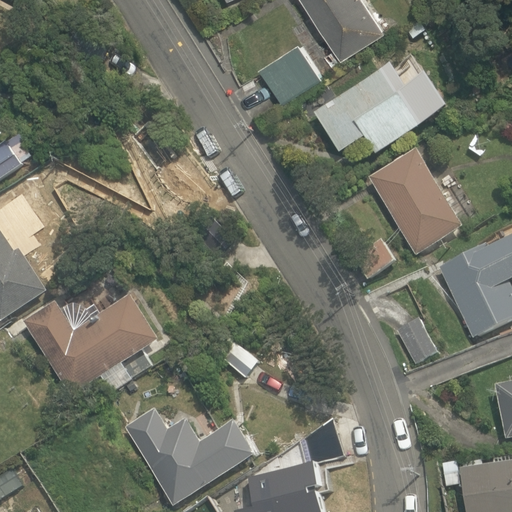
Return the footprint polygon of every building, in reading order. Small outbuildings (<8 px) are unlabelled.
[(369,0),(304,0),(343,62),(390,32),(369,0)] [(303,42),(262,68),(285,105),(326,79),(303,42)] [(343,64),(334,52),(326,58),(334,70),(343,64)] [(388,69),(317,114),(343,154),(368,138),(379,156),(425,127),(388,69)] [(154,134),(137,146),(161,177),(177,164),(154,134)] [(0,182),(24,166),(8,142),(0,147),(0,182)] [(422,150),(372,178),(419,256),(468,227),(422,150)] [(223,221),(197,234),(214,265),(239,252),(223,221)] [(0,223),(0,314),(5,322),(51,292),(22,247),(17,250),(0,223)] [(492,246),(443,268),(476,339),(511,322),(511,240),(493,249),(492,246)] [(372,281),(402,263),(389,241),(359,259),(372,281)] [(59,304),(27,323),(73,397),(105,378),(115,394),(136,381),(135,380),(156,367),(146,352),(163,340),(134,296),(103,315),(98,306),(90,311),(87,308),(85,307),(80,305),(77,305),(74,305),(71,306),(67,308),(64,310),(59,304)] [(442,353),(423,319),(400,331),(419,366),(442,353)] [(249,380),(263,363),(234,340),(220,357),(249,380)] [(511,383),(499,385),(509,440),(511,439),(511,383)] [(159,409),(128,428),(177,508),(261,456),(239,422),(205,443),(190,420),(171,431),(159,409)] [(511,511),(511,457),(496,460),(496,465),(486,467),(486,461),(469,463),(469,468),(464,469),(470,511),(511,511)] [(448,487),(464,485),(460,462),(444,464),(448,487)]
